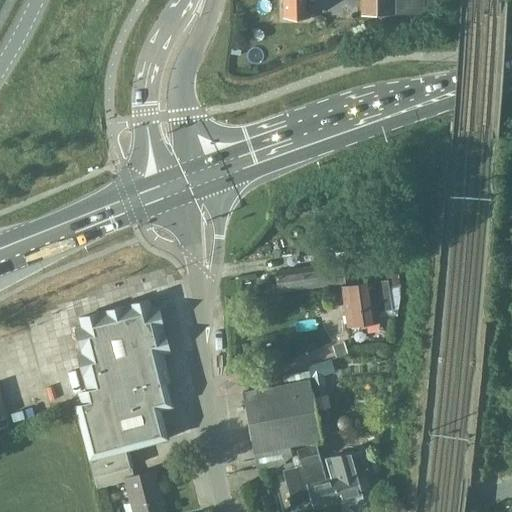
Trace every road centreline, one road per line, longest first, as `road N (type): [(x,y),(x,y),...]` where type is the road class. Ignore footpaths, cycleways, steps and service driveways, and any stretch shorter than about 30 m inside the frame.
road 1 (primary): [(511,61),(184,170)]
road 2 (primary): [(191,185),(511,81)]
road 3 (unclassified): [(227,511),(211,439),(207,230),(191,185)]
road 4 (primary): [(0,262),(191,185)]
road 5 (primary): [(184,170),(0,240)]
road 6 (tertiary): [(184,170),(161,103),(198,0)]
